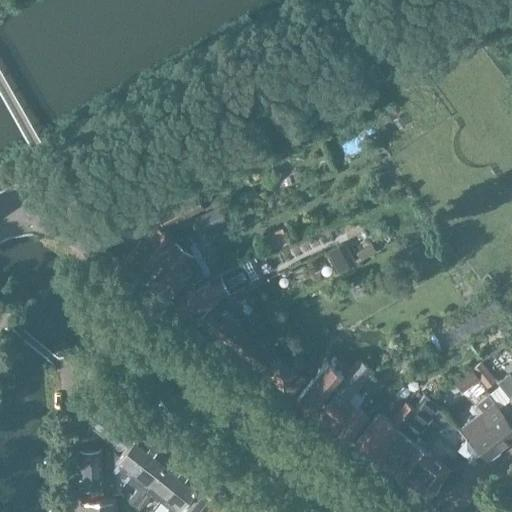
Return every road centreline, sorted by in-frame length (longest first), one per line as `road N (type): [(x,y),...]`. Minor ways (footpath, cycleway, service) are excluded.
road 1 (residential): [(434,511),(401,496),(88,252)]
road 2 (residential): [(250,511),(96,387),(67,378)]
road 3 (residential): [(78,511),(67,378)]
